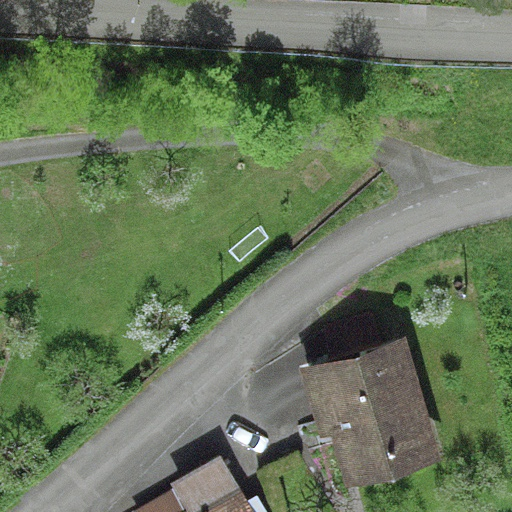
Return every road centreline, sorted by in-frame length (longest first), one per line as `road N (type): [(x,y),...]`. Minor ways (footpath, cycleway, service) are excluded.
road 1 (residential): [(511,195),(415,227),(300,294),(42,511)]
road 2 (residential): [(511,44),(0,8)]
